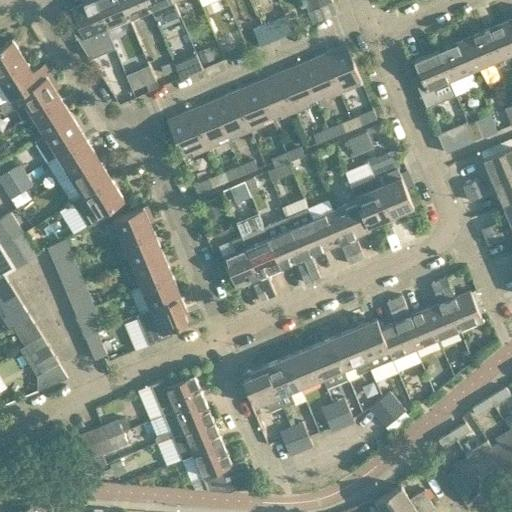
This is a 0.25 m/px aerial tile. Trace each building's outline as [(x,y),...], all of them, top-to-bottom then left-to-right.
[(86,0),(87,1),(72,7),(78,23),(72,25),(72,26),(75,32),(91,57),(116,46),(108,27),(96,0),(86,0)] [(96,0),(108,27),(130,18),(122,0),(96,0)] [(148,0),(122,0),(130,18),(152,9),(148,0)] [(148,0),(152,9),(158,23),(180,14),(174,0),(148,0)] [(303,0),(307,10),(327,2),(326,0),(303,0)] [(337,11),(332,0),(330,0),(327,2),(307,10),(312,22),(337,11)] [(270,39),(279,35),(272,20),(263,24),(270,39)] [(511,40),(504,21),(482,30),(494,60),(511,52),(511,40)] [(260,44),(270,39),(263,24),(253,28),(260,44)] [(482,30),(460,40),(472,69),(494,60),(482,30)] [(0,45),(0,74),(26,59),(12,38),(0,45)] [(235,39),(221,45),(226,58),(241,51),(235,39)] [(460,40),(437,49),(450,79),(472,69),(460,40)] [(209,44),(197,49),(203,62),(214,57),(209,44)] [(346,44),(323,53),(339,91),(352,86),(351,82),(359,79),(361,82),(362,82),(346,44)] [(450,79),(437,49),(414,59),(419,71),(413,73),(426,105),(456,92),(450,79)] [(197,52),(188,56),(194,71),(203,67),(197,52)] [(323,53),(301,63),(316,97),(324,93),(326,97),(339,91),(323,53)] [(0,74),(0,101),(1,103),(50,72),(44,63),(33,70),(26,59),(0,74)] [(301,63),(279,72),(295,110),(308,105),(307,101),(316,97),(301,63)] [(149,64),(139,68),(140,69),(146,83),(155,78),(149,64)] [(23,117),(32,112),(60,94),(56,88),(59,86),(50,72),(1,103),(7,112),(16,106),(23,117)] [(279,72),(257,81),(271,116),(280,112),(282,116),(295,110),(279,72)] [(257,81),(234,91),(250,129),(264,123),(262,120),(271,116),(257,81)] [(234,91),(212,100),(227,135),(236,131),(237,134),(250,129),(234,91)] [(32,112),(45,132),(72,115),(60,94),(32,112)] [(212,100),(190,109),(206,148),(219,142),(218,138),(227,135),(212,100)] [(206,148),(190,109),(167,119),(183,157),(185,157),(183,153),(192,150),(193,153),(206,148)] [(359,115),(362,123),(377,117),(373,109),(359,115)] [(45,132),(36,138),(42,148),(48,158),(58,152),(85,135),(72,115),(45,132)] [(463,120),(437,131),(445,151),(467,142),(475,139),(468,123),(467,119),(463,120)] [(484,135),(477,119),(468,123),(475,139),(484,135)] [(342,121),(327,127),(331,136),(346,130),(342,121)] [(327,127),(313,133),(317,142),(331,136),(327,127)] [(363,149),(373,145),(366,130),(357,134),(363,149)] [(347,138),(354,153),(363,149),(357,134),(347,138)] [(48,158),(45,160),(58,181),(70,173),(98,155),(85,135),(58,152),(48,158)] [(301,144),(285,151),(289,160),(291,159),(298,156),(305,153),(301,144)] [(511,145),(484,157),(494,180),(511,172),(511,145)] [(390,149),(367,158),(373,172),(391,214),(414,205),(406,187),(400,172),(390,149)] [(285,151),(271,156),(275,166),(288,160),(289,160),(285,151)] [(70,173),(83,193),(111,176),(98,155),(70,173)] [(298,156),(291,159),(293,164),(300,161),(298,156)] [(254,157),(239,164),(243,173),(258,166),(254,157)] [(275,166),(273,166),(278,177),(293,171),(288,160),(275,166)] [(0,174),(0,179),(4,186),(26,172),(19,162),(0,174)] [(239,164),(225,170),(229,179),(243,173),(239,164)] [(408,168),(400,172),(406,187),(414,184),(408,168)] [(4,186),(11,197),(33,183),(26,172),(4,186)] [(368,224),(391,214),(373,172),(350,181),(352,185),(357,198),(368,224)] [(511,172),(494,180),(503,202),(511,198),(511,172)] [(254,174),(245,178),(250,190),(259,186),(254,174)] [(111,176),(83,193),(83,194),(72,201),(87,226),(100,218),(98,214),(124,198),(111,176)] [(194,183),(198,192),(213,185),(209,176),(194,183)] [(463,184),(466,192),(483,185),(479,177),(463,184)] [(245,178),(229,185),(236,201),(252,194),(250,190),(245,178)] [(470,199),(486,193),(483,185),(466,192),(470,199)] [(217,196),(203,202),(209,217),(224,211),(217,196)] [(304,196),(282,205),(286,215),(303,256),(306,262),(313,258),(311,253),(326,247),(313,217),(308,206),(304,196)] [(351,201),(335,207),(348,237),(370,228),(368,224),(357,198),(351,201)] [(509,216),(481,227),(482,228),(485,236),(501,229),(511,224),(511,198),(503,202),(509,216)] [(113,217),(123,240),(153,227),(150,220),(153,218),(147,203),(113,217)] [(335,207),(313,217),(326,247),(348,237),(335,207)] [(10,210),(0,216),(0,217),(13,238),(23,231),(10,210)] [(258,211),(236,220),(242,234),(259,275),(261,280),(268,297),(276,293),(266,272),(281,265),(264,225),(258,211)] [(286,215),(264,225),(281,265),(303,256),(286,215)] [(0,245),(13,238),(0,217),(0,245)] [(123,240),(132,262),(162,250),(153,227),(123,240)] [(488,243),(504,237),(501,229),(485,236),(488,243)] [(23,231),(13,238),(26,260),(37,253),(23,231)] [(236,284),(259,275),(242,234),(231,238),(236,249),(223,255),(236,284)] [(0,275),(4,273),(15,266),(16,267),(26,260),(13,238),(0,245),(0,275)] [(357,259),(364,256),(357,240),(350,243),(357,259)] [(342,246),(349,263),(357,259),(350,243),(342,246)] [(53,257),(57,268),(76,260),(71,249),(53,257)] [(132,262),(142,284),(172,272),(162,250),(132,262)] [(312,278),(320,275),(313,258),(306,262),(312,278)] [(76,260),(57,268),(61,277),(80,270),(76,260)] [(298,265),(305,281),(312,278),(306,262),(298,265)] [(142,284),(151,306),(181,294),(172,272),(142,284)] [(460,328),(483,319),(470,289),(455,295),(447,275),(439,279),(445,294),(447,298),(460,328)] [(438,297),(445,294),(439,279),(431,282),(438,297)] [(260,300),(268,297),(261,280),(254,284),(260,300)] [(10,283),(0,289),(0,303),(16,293),(10,283)] [(0,303),(0,311),(9,326),(12,324),(29,313),(22,302),(16,293),(0,303)] [(94,304),(90,294),(72,302),(76,312),(94,304)] [(181,294),(151,306),(151,307),(137,313),(149,342),(173,332),(170,326),(191,317),(181,294)] [(402,313),(409,310),(402,294),(395,297),(402,313)] [(388,300),(394,316),(402,313),(395,297),(388,300)] [(447,298),(425,308),(438,338),(460,328),(447,298)] [(80,322),(98,314),(94,304),(76,312),(80,322)] [(425,308),(403,317),(416,347),(438,338),(425,308)] [(376,317),(354,327),(370,366),(392,357),(380,327),(376,317)] [(416,347),(403,317),(380,327),(392,357),(416,347)] [(36,324),(19,335),(25,344),(42,334),(36,324)] [(354,327),(331,336),(349,377),(350,379),(360,375),(358,371),(370,366),(354,327)] [(85,334),(92,350),(94,357),(106,353),(97,330),(85,334)] [(25,344),(20,347),(38,375),(38,389),(69,376),(61,363),(59,361),(42,334),(25,344)] [(331,336),(309,345),(322,375),(326,386),(349,377),(331,336)] [(309,345),(287,354),(300,384),(322,375),(309,345)] [(460,350),(458,357),(461,363),(471,359),(467,348),(460,350)] [(287,354),(265,364),(278,394),(282,404),(282,405),(294,400),(289,389),(300,384),(287,354)] [(278,394),(265,364),(242,373),(255,403),(265,399),(270,410),(282,404),(278,394)] [(149,384),(161,414),(205,396),(195,372),(166,384),(163,377),(149,384)] [(506,385),(489,395),(494,403),(511,393),(506,385)] [(370,406),(378,416),(397,399),(389,390),(370,406)] [(494,403),(489,395),(472,406),(477,414),(494,403)] [(157,434),(155,437),(157,442),(158,441),(173,435),(214,418),(205,396),(161,414),(168,429),(157,434)] [(343,425),(355,420),(345,396),(333,401),(343,425)] [(386,425),(405,409),(397,399),(378,416),(386,425)] [(322,406),(330,426),(331,429),(343,425),(333,401),(322,406)] [(102,453),(113,448),(108,436),(123,430),(118,418),(91,429),(102,453)] [(173,435),(158,441),(167,463),(182,457),(223,440),(214,418),(173,435)] [(301,449),(313,444),(303,420),(291,425),(301,449)] [(465,421),(451,430),(456,439),(471,429),(465,421)] [(280,430),(283,439),(290,453),(301,449),(291,425),(280,430)] [(498,441),(491,446),(510,477),(511,475),(511,432),(510,428),(495,437),(498,441)] [(89,458),(94,468),(106,463),(102,453),(91,429),(80,434),(90,458),(89,458)] [(113,448),(128,442),(123,430),(108,436),(113,448)] [(456,439),(451,430),(438,438),(443,446),(456,439)] [(79,462),(89,458),(90,458),(80,434),(69,439),(79,462)] [(486,439),(465,452),(467,455),(486,486),(494,481),(496,485),(510,477),(491,446),(486,439)] [(203,475),(208,488),(230,490),(254,480),(245,456),(232,462),(223,440),(182,457),(191,480),(203,475)] [(434,441),(427,445),(436,458),(442,454),(434,441)] [(486,486),(467,455),(453,464),(455,468),(448,473),(467,503),(481,494),(479,490),(486,486)] [(146,471),(138,474),(141,483),(149,479),(146,471)] [(374,500),(381,511),(404,511),(428,497),(422,488),(409,497),(400,484),(374,500)] [(404,511),(425,511),(434,506),(428,497),(404,511)] [(42,511),(43,503),(10,500),(9,509),(11,511),(42,511)]
